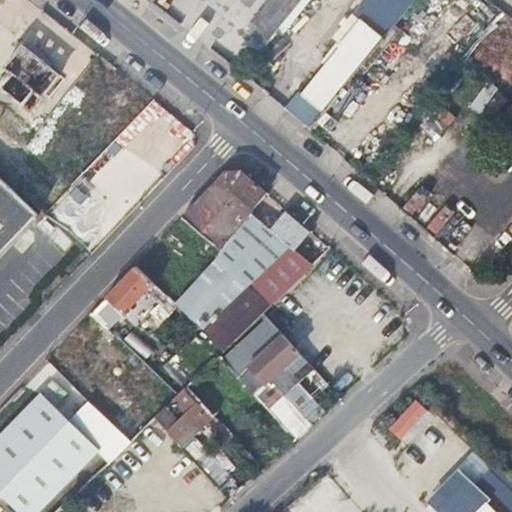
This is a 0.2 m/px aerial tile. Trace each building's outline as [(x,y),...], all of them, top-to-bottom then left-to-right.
[(249,54),(255,61),(303,0),(273,0),(247,31),(259,43),(249,54)] [(301,97),(321,114),(379,43),(365,31),(373,20),(349,0),(344,5),(337,0),(331,0),(313,24),(342,47),(301,97)] [(0,75),(4,78),(1,81),(32,107),(58,75),(21,45),(3,67),(5,69),(0,74),(0,75)] [(121,134),(155,100),(106,62),(77,98),(121,134)] [(39,131),(29,150),(54,162),(63,143),(39,131)] [(214,256),(272,304),(310,267),(249,212),(265,192),(240,170),(225,172),(182,218),(218,252),(214,256)] [(0,255),(39,215),(0,177),(0,255)] [(414,216),(435,195),(423,184),(403,205),(414,216)] [(445,202),(425,225),(439,238),(460,215),(445,202)] [(136,266),(106,297),(123,313),(145,291),(153,282),(136,266)] [(153,282),(145,291),(157,303),(165,294),(153,282)] [(165,294),(157,303),(175,319),(183,311),(165,294)] [(130,332),(124,341),(147,357),(154,348),(130,332)] [(242,379),(246,384),(254,392),(298,351),(283,335),(248,367),(251,371),(242,379)] [(298,351),(254,392),(283,424),(296,439),(311,425),(284,395),(313,368),(298,351)] [(172,433),(183,445),(214,416),(186,386),(178,394),(174,398),(186,412),(179,419),(166,405),(156,415),(172,433)] [(0,435),(0,493),(18,511),(40,511),(100,454),(42,395),(0,435)] [(385,427),(399,442),(430,415),(417,399),(385,427)] [(156,415),(106,463),(122,481),(172,433),(156,415)] [(212,502),(234,477),(192,439),(184,449),(204,467),(190,483),(212,502)] [(142,504),(147,509),(151,506),(146,501),(142,504)]
